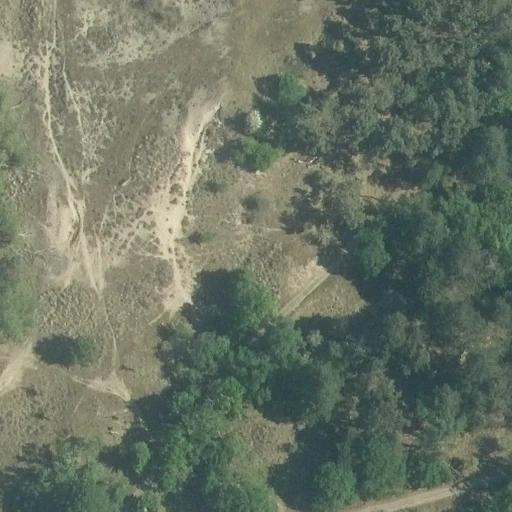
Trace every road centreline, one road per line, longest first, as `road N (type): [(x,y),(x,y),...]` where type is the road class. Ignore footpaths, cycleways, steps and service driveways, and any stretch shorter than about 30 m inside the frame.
road 1 (track): [(511,80),(251,341),(127,511)]
road 2 (track): [(351,511),(511,469)]
